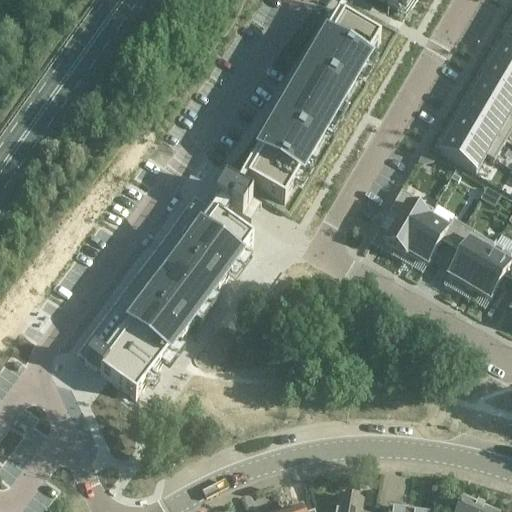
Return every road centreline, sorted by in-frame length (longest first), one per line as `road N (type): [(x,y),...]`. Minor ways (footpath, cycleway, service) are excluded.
road 1 (residential): [(300,0),(39,369),(100,511)]
road 2 (residential): [(464,0),(317,250),(511,358)]
road 3 (tertiary): [(511,471),(425,449),(328,450),(251,467),(159,511)]
road 4 (primary): [(111,0),(0,158)]
